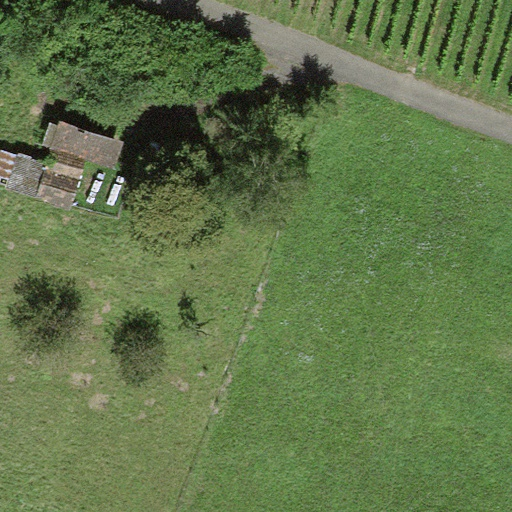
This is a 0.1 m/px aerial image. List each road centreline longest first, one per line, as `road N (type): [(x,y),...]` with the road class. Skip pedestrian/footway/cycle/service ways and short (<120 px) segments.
road 1 (track): [(169,0),(511,116)]
road 2 (track): [(45,101),(181,119),(319,53)]
